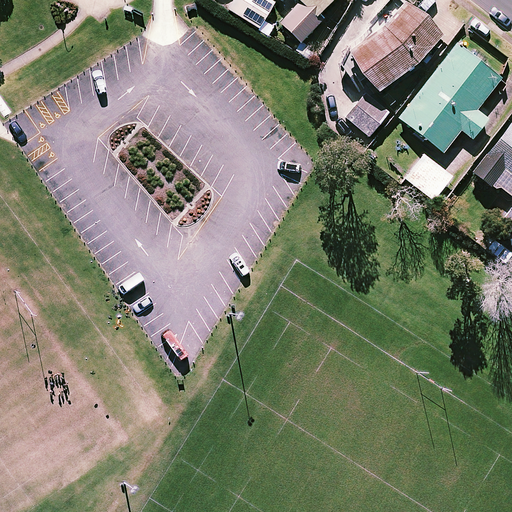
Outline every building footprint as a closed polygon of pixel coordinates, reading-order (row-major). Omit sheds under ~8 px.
[(275,2),(271,0),(232,0),(227,8),(258,28),(275,2)] [(299,0),(300,1),(279,22),(299,42),(322,19),(317,14),(330,0),(299,0)] [(440,40),(411,4),(347,56),(376,92),(413,62),(440,40)] [(498,77),(452,42),(395,116),(442,152),(459,129),(471,139),(486,119),(474,109),(498,77)] [(387,112),(365,93),(345,117),(367,136),(387,112)] [(511,127),(509,125),(474,173),(495,189),(498,186),(511,196),(511,127)] [(450,176),(423,155),(405,179),(432,200),(450,176)] [(511,267),(511,209),(498,228),(488,221),(473,240),(511,268),(511,267)]
